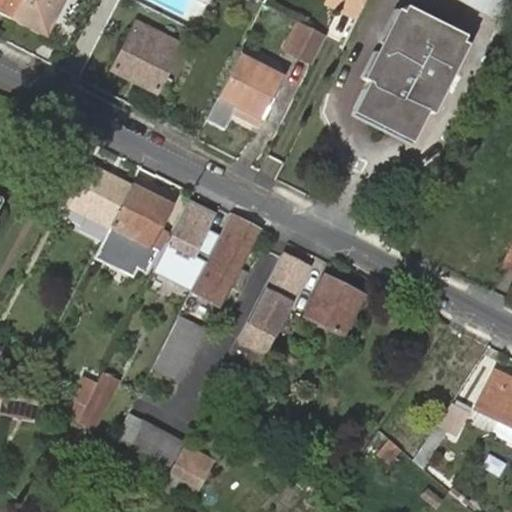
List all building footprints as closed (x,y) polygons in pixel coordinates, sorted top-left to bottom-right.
[(0,0),(0,10),(11,17),(19,0),(0,0)] [(19,0),(11,17),(46,34),(63,0),(19,0)] [(366,0),(338,0),(335,6),(357,17),(366,0)] [(511,0),(463,0),(501,21),(511,0)] [(464,38),(405,7),(354,107),(413,138),(439,87),(444,89),(453,73),(447,71),(464,38)] [(325,35),(297,21),(282,49),(311,65),(325,35)] [(136,22),(112,70),(155,91),(179,44),(136,22)] [(238,56),(214,103),(233,113),(236,108),(241,111),(239,115),(258,125),(282,78),(238,56)] [(91,166),(76,159),(55,200),(70,207),(109,227),(110,226),(130,186),(91,166)] [(147,195),(130,186),(110,226),(109,227),(94,258),(110,266),(115,258),(135,268),(145,273),(157,251),(166,233),(158,229),(169,206),(153,198),(147,195)] [(214,216),(187,202),(165,246),(169,247),(161,263),(181,272),(183,268),(198,276),(210,252),(225,224),(213,218),(214,216)] [(259,229),(230,213),(225,224),(210,252),(239,267),(259,229)] [(511,270),(511,242),(500,265),(511,270)] [(169,247),(165,246),(158,261),(161,263),(169,247)] [(239,267),(210,252),(198,276),(195,283),(190,292),(218,306),(238,268),(239,267)] [(312,267),(282,252),(236,341),(265,357),(312,267)] [(130,277),(135,268),(115,258),(110,266),(130,277)] [(190,292),(195,283),(181,276),(176,287),(189,293),(190,292)] [(362,295),(323,276),(303,317),(342,336),(362,295)] [(176,317),(152,366),(179,380),(204,331),(176,317)] [(458,338),(445,329),(413,379),(444,398),(448,392),(454,395),(476,363),(470,359),(474,353),(456,341),(458,338)] [(511,380),(495,372),(492,371),(492,372),(494,373),(476,409),(511,427),(511,380)] [(85,408),(80,417),(94,423),(99,415),(115,382),(101,376),(85,408)] [(22,396),(0,392),(0,393),(0,412),(41,420),(44,399),(22,396)] [(469,412),(451,403),(436,425),(457,436),(469,412)] [(388,420),(378,430),(401,450),(413,460),(420,449),(388,420)] [(182,442),(142,421),(129,446),(169,467),(182,442)] [(81,429),(58,465),(69,472),(91,437),(81,429)] [(119,459),(109,451),(102,459),(112,468),(119,459)]
